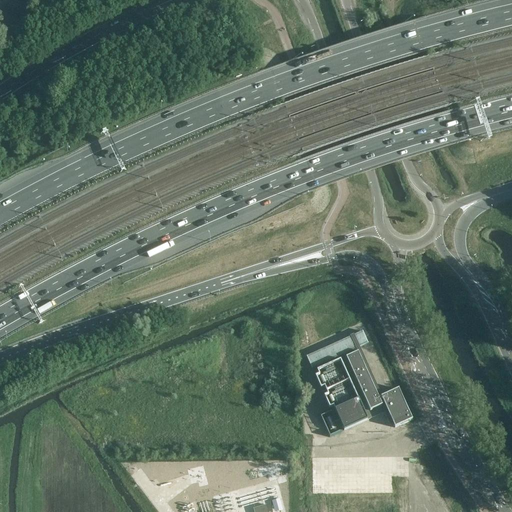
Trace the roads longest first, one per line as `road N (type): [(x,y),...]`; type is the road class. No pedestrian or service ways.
road 1 (motorway): [(0,322),(229,206),(384,147),(511,111)]
road 2 (motorway): [(511,12),(275,83),(0,210)]
road 3 (secondary): [(302,0),(378,197),(381,230)]
road 4 (secondary): [(441,215),(415,182),(345,0)]
road 5 (motorway): [(0,360),(221,283)]
road 6 (secondary): [(401,313),(507,511)]
road 7 (motorway): [(221,283),(354,254),(372,263),(401,313)]
road 8 (motorway): [(159,0),(0,90)]
road 9 (motorway): [(221,283),(381,230)]
